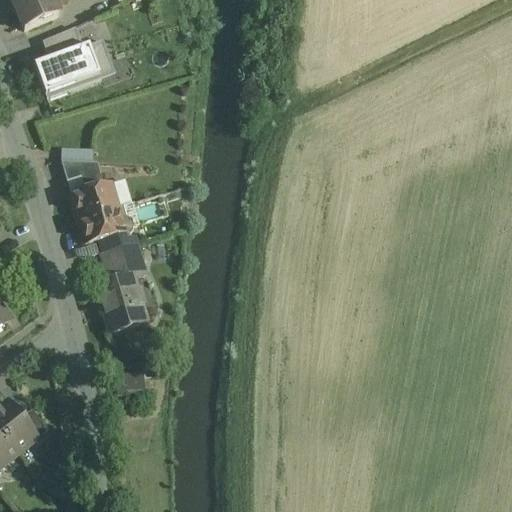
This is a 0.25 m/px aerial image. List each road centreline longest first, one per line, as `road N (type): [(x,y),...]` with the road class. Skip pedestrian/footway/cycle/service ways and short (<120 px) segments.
road 1 (track): [(279,120),(511,8)]
road 2 (residential): [(70,321),(0,99)]
road 3 (residential): [(96,511),(87,396),(70,321)]
